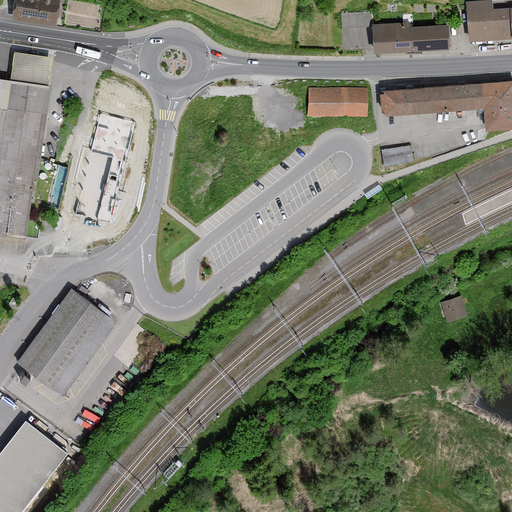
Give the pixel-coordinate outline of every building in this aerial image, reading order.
[(58,0),(15,0),(12,20),(54,26),(58,0)] [(492,2),(467,4),(470,42),(511,38),(511,7),(493,9),(492,2)] [(411,28),(410,23),(374,26),(375,55),(452,50),(450,26),(411,28)] [(14,49),(10,77),(47,83),(51,54),(14,49)] [(0,75),(0,235),(27,240),(51,83),(47,83),(10,77),(0,75)] [(511,124),(511,81),(382,92),(383,111),(485,103),(487,127),(511,124)] [(368,90),(308,90),(308,118),(367,118),(368,90)] [(225,128),(228,99),(200,96),(197,125),(225,128)] [(413,164),(411,147),(381,151),(384,168),(413,164)] [(380,182),(364,193),(368,198),(383,188),(380,182)] [(105,184),(98,215),(109,217),(115,186),(105,184)] [(118,323),(73,291),(19,365),(64,398),(118,323)] [(459,296),(440,301),(446,320),(465,314),(459,296)] [(17,511),(67,450),(26,418),(0,450),(0,511),(17,511)]
